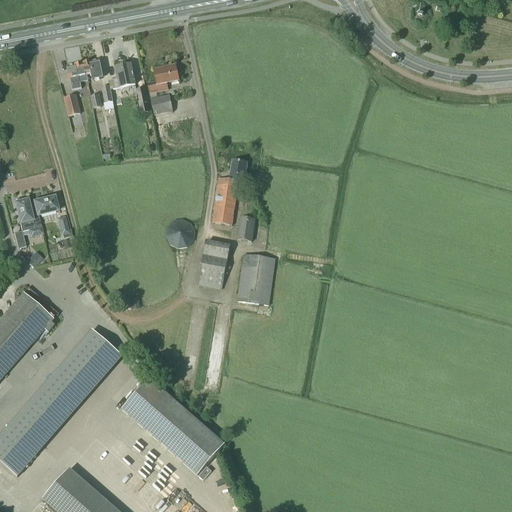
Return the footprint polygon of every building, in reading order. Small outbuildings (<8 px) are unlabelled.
[(85,65),(82,65),(85,77),(91,76),(92,81),(100,80),(99,74),(101,74),(99,62),(91,63),(89,64),(88,63),(85,63),(85,65)] [(85,77),(82,65),(81,65),(80,64),(77,65),(77,66),(75,67),(67,68),(69,80),(70,80),(72,92),(82,90),(80,82),(85,81),(85,77)] [(117,81),(113,81),(108,82),(109,88),(110,91),(115,91),(135,87),(131,67),(115,70),(117,81)] [(155,75),(148,76),(153,100),(165,97),(164,95),(170,93),(168,87),(178,85),(177,82),(179,82),(183,81),(180,67),(176,68),(165,71),(165,69),(154,71),(155,75)] [(114,110),(110,91),(109,88),(102,89),(105,105),(104,105),(105,112),(114,110)] [(141,115),(149,113),(144,90),(136,92),(141,115)] [(99,96),(90,98),(93,111),(101,109),(99,96)] [(63,100),(68,119),(81,116),(76,97),(63,100)] [(244,185),(247,165),(232,162),(229,182),(221,181),(221,187),(218,186),(212,225),(232,228),(238,189),(236,189),(237,184),(244,185)] [(16,204),(15,205),(22,234),(29,232),(31,239),(42,236),(41,229),(34,231),(31,219),(28,205),(27,202),(26,202),(25,199),(16,202),(16,204)] [(34,206),(29,207),(32,219),(57,212),(54,199),(33,204),(34,206)] [(252,244),(255,222),(240,219),(237,242),(252,244)] [(170,247),(178,251),(187,249),(194,243),(195,234),(191,226),(183,221),(173,222),(167,229),(165,238),(170,247)] [(62,236),(68,235),(65,223),(59,224),(62,236)] [(25,249),(21,233),(14,235),(17,250),(25,249)] [(206,242),(197,287),(221,292),(230,247),(206,242)] [(34,270),(41,263),(34,256),(27,263),(34,270)] [(269,308),(275,261),(243,256),(237,303),(269,308)] [(28,290),(0,321),(0,381),(43,332),(46,335),(53,327),(50,325),(58,316),(45,305),(44,306),(39,302),(40,301),(28,290)] [(138,300),(130,301),(132,312),(140,310),(138,300)] [(0,436),(0,464),(16,478),(122,358),(92,332),(0,436)] [(121,411),(198,478),(225,447),(149,380),(121,411)] [(42,502),(53,511),(117,511),(69,470),(42,502)]
